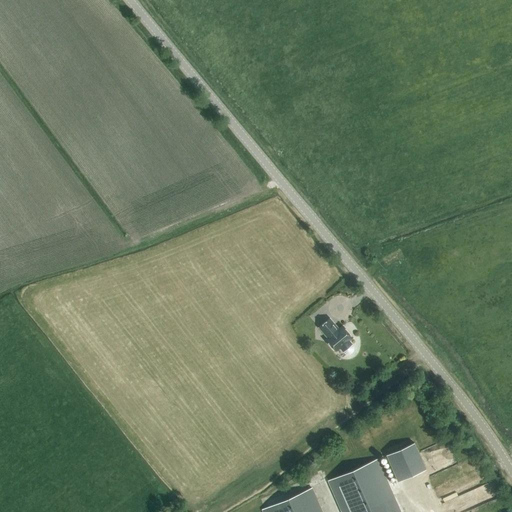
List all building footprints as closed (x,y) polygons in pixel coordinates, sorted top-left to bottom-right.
[(336,351),(339,348),(342,352),(345,353),(347,354),(349,354),(351,353),(353,351),(354,348),(354,346),(352,343),(349,340),(353,337),(343,325),(338,329),(335,325),(335,324),(330,318),(319,327),(328,338),(326,339),(336,351)] [(401,511),(378,458),(329,480),(342,511),(401,511)] [(475,458),(429,474),(433,485),(479,469),(475,458)] [(481,468),(466,473),(470,483),(485,478),(481,468)] [(447,511),(452,511),(500,494),(495,481),(444,501),(447,511)] [(322,511),(312,487),(264,508),(265,511),(322,511)] [(508,511),(502,497),(465,511),(508,511)]
